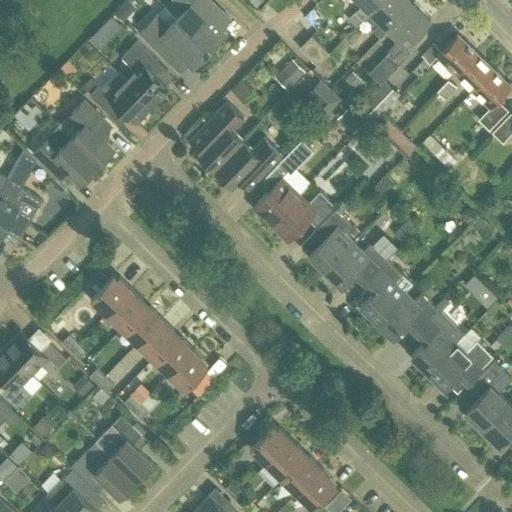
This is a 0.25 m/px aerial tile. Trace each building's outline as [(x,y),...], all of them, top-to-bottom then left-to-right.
[(221,27),(230,18),(210,0),(176,0),(185,8),(176,17),(208,48),(225,31),(221,27)] [(368,9),(376,0),(359,0),(363,3),(354,12),(362,20),(371,11),(368,9)] [(386,26),(412,0),(376,0),(368,9),(371,11),(380,21),(372,29),(380,37),(389,28),(386,26)] [(387,50),(393,56),(405,44),(431,17),(412,0),(386,26),(389,28),(399,38),(387,50)] [(121,5),(114,12),(121,19),(128,12),(121,5)] [(208,48),(176,17),(168,25),(157,14),(140,31),(179,70),(188,61),(192,65),(208,48)] [(112,15),(102,25),(110,34),(120,23),(112,15)] [(301,24),(288,34),(296,45),(309,34),(301,24)] [(458,75),(479,54),(458,33),(441,50),(433,42),(421,55),(429,63),(437,55),(458,75)] [(317,65),(324,59),(330,53),(311,35),(299,47),(317,65)] [(125,78),(153,105),(169,88),(149,69),(158,60),(137,40),(121,56),(134,68),(125,78)] [(398,65),(386,54),(368,72),(380,84),(398,65)] [(480,96),(501,74),(479,54),(458,75),(480,96)] [(287,90),(306,70),(292,57),(274,78),(287,90)] [(81,68),(71,58),(60,70),(70,79),(81,68)] [(136,123),(153,105),(125,78),(117,71),(102,87),(101,88),(98,85),(89,94),(108,112),(116,103),(128,115),(136,123)] [(352,71),(345,79),(354,88),(361,80),(352,71)] [(501,74),(480,96),(490,106),(478,118),(489,129),(508,109),(498,99),(511,85),(501,74)] [(240,78),(230,88),(241,99),(251,89),(240,78)] [(371,123),(390,104),(400,93),(386,79),(357,110),(371,123)] [(457,87),(448,79),(436,91),(440,94),(445,99),(457,87)] [(331,88),(318,100),(317,102),(327,112),(341,98),(331,88)] [(36,97),(11,120),(31,141),(56,118),(36,97)] [(70,136),(97,163),(114,145),(94,126),(102,118),(84,100),(67,117),(78,127),(70,136)] [(215,167),(243,138),(232,128),(244,117),(226,100),(208,119),(217,128),(197,149),(215,167)] [(353,134),(363,123),(347,107),(336,118),(353,134)] [(511,112),(492,131),(503,142),(511,132),(511,112)] [(377,128),(404,155),(405,156),(416,144),(388,117),(377,128)] [(97,163),(70,136),(58,126),(34,151),(52,169),(60,160),(80,180),(97,163)] [(430,135),(422,143),(448,170),(456,161),(430,135)] [(243,138),(215,167),(233,184),(253,163),(262,172),(281,153),(264,136),(253,148),(243,138)] [(300,140),(279,162),(287,170),(290,173),(294,168),(312,150),(301,139),(300,140)] [(0,188),(0,237),(12,216),(27,224),(42,199),(21,187),(36,160),(24,148),(8,176),(7,176),(0,188)] [(96,193),(105,184),(95,175),(86,184),(96,193)] [(271,222),(297,194),(280,178),(254,205),(271,222)] [(316,227),(335,208),(336,207),(319,191),(307,204),(297,194),(271,222),(288,238),(308,218),(316,227)] [(464,208),(461,212),(462,218),(467,222),(473,221),(475,218),(477,216),(476,210),(473,208),(471,206),(465,207),(464,208)] [(323,272),(353,240),(344,231),(351,224),(335,208),(316,227),(326,236),(308,253),(314,259),(312,261),(323,272)] [(482,216),(473,225),(487,238),(495,228),(482,216)] [(404,221),(394,231),(403,239),(413,229),(404,221)] [(369,275),(386,258),(370,242),(362,250),(353,240),(323,272),(334,282),(336,280),(342,286),(360,267),(369,275)] [(374,322),(405,291),(412,283),(386,258),(369,275),(378,285),(360,304),(366,309),(363,312),(374,322)] [(130,272),(140,282),(152,271),(142,260),(130,272)] [(106,312),(131,287),(119,276),(117,277),(113,273),(90,297),(106,312)] [(487,310),(498,298),(474,275),(463,286),(487,310)] [(122,327),(146,302),(131,287),(106,312),(122,327)] [(414,300),(405,291),(374,322),(385,332),(387,330),(393,336),(411,317),(420,326),(437,308),(421,292),(414,300)] [(455,301),(446,310),(466,329),(475,321),(455,301)] [(137,342),(162,317),(146,302),(122,327),(137,342)] [(425,372),(456,341),(463,334),(437,308),(420,326),(430,334),(411,354),(417,359),(415,362),(425,372)] [(153,357),(177,332),(162,317),(137,342),(153,357)] [(511,325),(509,322),(494,337),(502,344),(511,334),(511,325)] [(49,341),(40,350),(20,330),(4,347),(31,373),(41,363),(51,373),(66,358),(49,341)] [(168,373),(193,347),(177,332),(153,357),(168,373)] [(62,341),(70,349),(78,342),(69,333),(62,341)] [(456,341),(425,372),(436,383),(438,381),(444,386),(463,367),(472,376),(492,356),(476,340),(465,350),(456,341)] [(86,350),(78,342),(70,349),(79,358),(86,350)] [(22,383),(31,373),(4,347),(0,351),(0,374),(8,383),(0,391),(17,408),(32,393),(22,383)] [(193,347),(168,373),(184,388),(207,364),(203,360),(204,358),(193,347)] [(482,426),(507,400),(498,392),(511,378),(494,360),(471,383),(481,393),(465,410),(467,412),(466,417),(472,423),(476,421),(482,426)] [(89,375),(98,383),(105,376),(96,367),(89,375)] [(114,384),(105,376),(98,383),(106,391),(114,384)] [(146,400),(154,389),(142,380),(134,392),(146,400)] [(61,393),(73,405),(84,394),(72,382),(61,393)] [(124,401),(132,409),(139,402),(131,394),(124,401)] [(0,396),(0,414),(5,419),(13,410),(0,396)] [(499,443),(511,429),(511,405),(507,400),(482,426),(487,432),(486,436),(492,442),(497,441),(499,443)] [(148,410),(139,402),(132,409),(141,418),(148,410)] [(111,454),(136,478),(152,462),(133,443),(142,433),(121,413),(96,439),(111,454)] [(250,446),(266,462),(291,437),(279,425),(277,427),(273,423),(250,446)] [(281,477),(306,451),(291,437),(266,462),(281,477)] [(136,478),(111,454),(102,463),(87,448),(70,465),(73,468),(91,486),(100,477),(119,495),(136,478)] [(321,466),(306,451),(281,477),(296,491),(321,466)] [(333,478),(321,466),(296,491),(312,507),(335,484),(331,479),(333,478)] [(57,502),(66,511),(100,511),(83,495),(91,486),(73,468),(48,493),(57,502)] [(224,487),(232,496),(240,488),(231,480),(224,487)] [(248,497),(240,488),(232,496),(241,504),(248,497)] [(343,491),(325,508),(329,511),(340,511),(352,500),(343,491)] [(236,511),(225,501),(220,506),(209,495),(192,511),(236,511)] [(66,511),(57,502),(47,511),(33,511),(32,510),(29,511),(66,511)]
